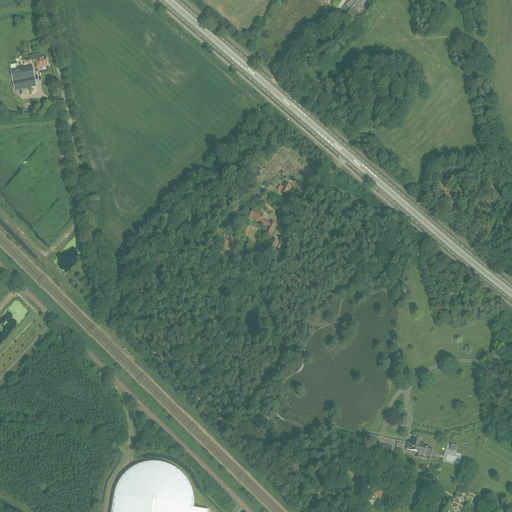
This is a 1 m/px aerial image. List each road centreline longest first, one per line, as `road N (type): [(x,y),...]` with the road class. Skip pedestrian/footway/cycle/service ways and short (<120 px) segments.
road 1 (primary): [(161,0),(511,299)]
road 2 (primary): [(511,287),(175,0)]
road 3 (track): [(111,326),(64,97)]
road 4 (track): [(511,196),(489,128),(481,0)]
